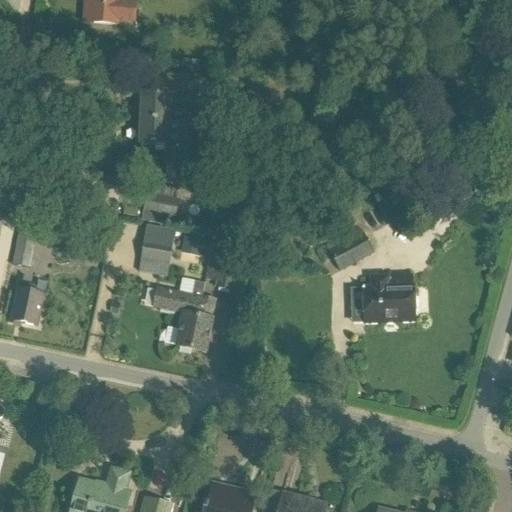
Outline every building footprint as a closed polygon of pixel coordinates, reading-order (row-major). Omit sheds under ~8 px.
[(119,0),(88,0),(88,1),(94,1),(93,25),(117,27),(117,23),(134,24),(135,3),(119,2),(119,0)] [(183,94),(211,94),(212,77),(183,77),(183,94)] [(141,95),(140,121),(169,122),(170,96),(141,95)] [(188,123),(169,122),(140,121),(139,147),(165,148),(164,166),(186,166),(186,153),(187,153),(188,123)] [(166,226),(168,217),(177,219),(180,201),(172,199),(174,191),(150,186),(142,221),(166,226)] [(147,228),(139,273),(167,278),(174,233),(147,228)] [(12,267),(30,271),(37,238),(19,234),(12,267)] [(341,273),(347,269),(373,254),(362,234),(336,249),(329,253),(341,273)] [(202,239),(186,235),(184,247),(200,250),(202,239)] [(214,239),(205,280),(217,283),(216,288),(232,292),(241,245),(214,239)] [(85,286),(86,273),(63,271),(62,283),(85,286)] [(363,288),(364,326),(414,324),(412,287),(389,288),(389,278),(370,278),(370,288),(363,288)] [(192,297),(157,290),(153,308),(183,314),(176,348),(206,354),(213,321),(211,320),(215,301),(202,298),(205,285),(195,283),(192,297)] [(80,315),(86,292),(60,285),(54,309),(80,315)] [(34,295),(35,289),(21,286),(20,292),(19,291),(12,323),(38,328),(44,297),(34,295)] [(71,511),(124,511),(129,495),(123,494),(128,475),(112,471),(108,486),(97,483),(96,486),(80,482),(71,511)] [(202,511),(252,511),(257,496),(209,484),(202,511)] [(327,511),(329,506),(281,494),(277,511),(327,511)] [(173,511),(175,506),(144,498),(140,511),(173,511)]
